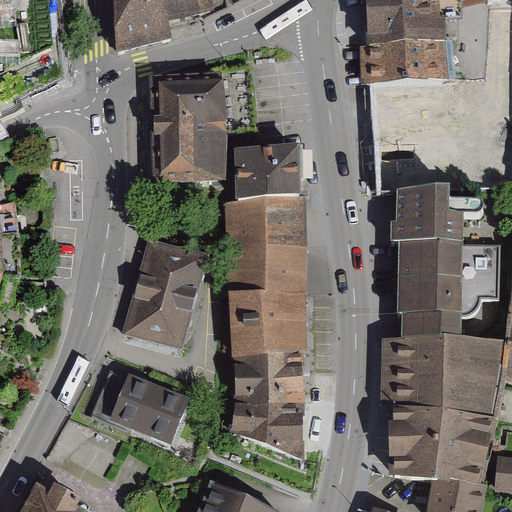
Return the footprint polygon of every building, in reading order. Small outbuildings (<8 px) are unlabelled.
[(160,0),(117,0),(120,39),(166,27),(160,0)] [(160,0),(166,27),(216,13),(212,0),(160,0)] [(212,0),(216,13),(240,1),(239,0),(212,0)] [(440,0),(367,0),(371,53),(362,54),(373,204),(398,203),(452,199),(452,209),(474,209),(471,83),(453,84),(448,28),(441,28),(440,0)] [(464,0),(440,0),(441,28),(448,28),(464,25),(464,14),(464,0)] [(511,0),(464,0),(464,14),(485,8),(488,16),(511,9),(511,0)] [(225,80),(153,82),(154,135),(155,183),(227,181),(225,80)] [(303,158),(237,161),(238,210),(305,207),(303,158)] [(511,160),(479,161),(478,182),(511,182),(511,160)] [(452,199),(398,203),(397,252),(402,252),(401,323),(404,323),(404,349),(463,350),(464,322),(471,322),(478,319),(483,314),(484,308),(503,308),(502,252),(465,252),(465,223),(452,223),(452,209),(452,199)] [(9,241),(21,241),(19,204),(7,205),(9,241)] [(238,210),(230,210),(232,369),(239,368),(303,365),(311,364),(310,207),(305,207),(238,210)] [(212,262),(150,247),(125,342),(187,360),(212,262)] [(404,349),(385,348),(385,415),(395,416),(493,423),(506,352),(463,350),(404,349)] [(303,365),(239,368),(238,438),(306,469),(303,365)] [(99,401),(93,416),(169,447),(188,402),(111,371),(99,401)] [(493,423),(395,416),(393,485),(434,493),(432,511),(486,511),(489,493),(484,493),(493,423)] [(511,464),(503,464),(500,491),(511,492),(511,464)] [(88,511),(77,505),(82,498),(55,482),(50,490),(38,483),(21,511),(88,511)] [(262,511),(215,491),(206,511),(262,511)]
